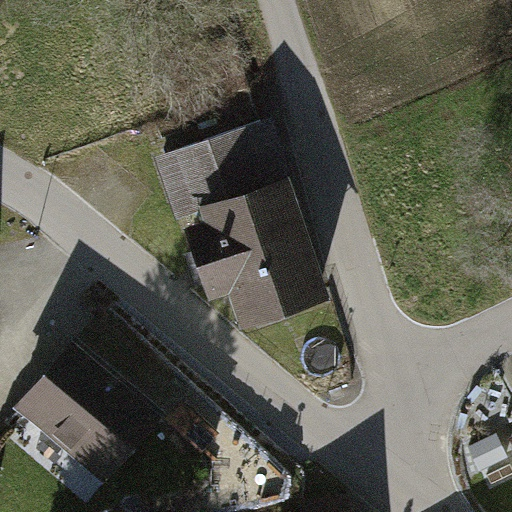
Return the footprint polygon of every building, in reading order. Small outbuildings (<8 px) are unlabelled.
[(234,92),(250,87),(234,38),(162,62),(179,111),(234,92)] [(243,118),(258,113),(250,87),(234,92),(243,118)] [(172,206),(200,196),(277,170),(260,121),(155,157),(172,206)] [(187,227),(208,289),(231,282),(245,322),(321,296),(277,170),(200,196),(209,220),(187,227)] [(63,335),(7,402),(101,480),(157,413),(63,335)] [(497,433),(469,446),(480,470),(507,457),(497,433)]
